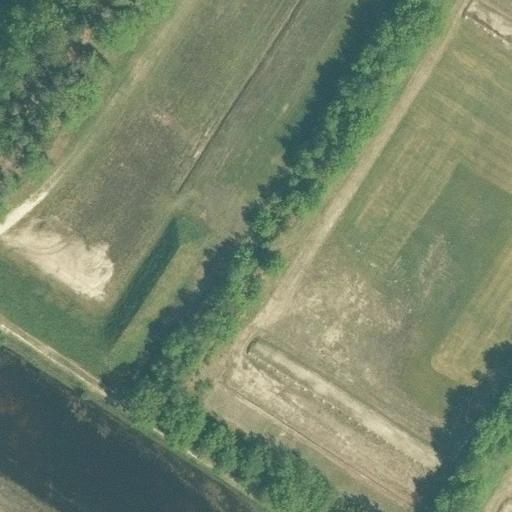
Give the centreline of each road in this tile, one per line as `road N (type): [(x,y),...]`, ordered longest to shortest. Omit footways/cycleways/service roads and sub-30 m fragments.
road 1 (track): [(474,0),(271,318),(246,339),(240,368),(269,395)]
road 2 (track): [(0,318),(288,511)]
road 3 (track): [(271,318),(474,447),(511,387)]
